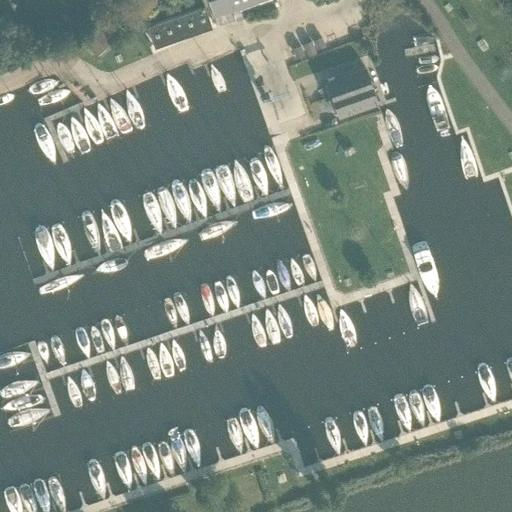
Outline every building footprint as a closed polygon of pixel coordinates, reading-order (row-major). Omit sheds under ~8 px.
[(209,0),(214,12),(250,0),(209,0)] [(147,26),(154,47),(211,27),(204,7),(147,26)] [(96,27),(80,42),(94,57),(110,41),(96,27)] [(326,80),(332,98),(370,85),(364,67),(326,80)] [(370,85),(332,98),(338,115),(376,102),(370,85)] [(228,499),(250,493),(247,480),(224,486),(228,499)]
